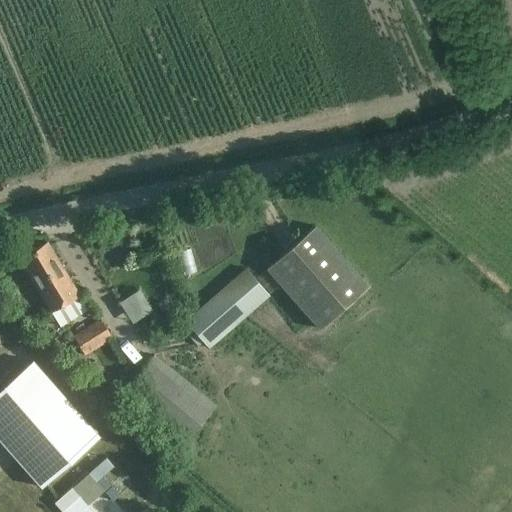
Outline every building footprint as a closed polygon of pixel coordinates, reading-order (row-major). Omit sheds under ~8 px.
[(315,226),(266,269),(320,329),(368,287),(315,226)] [(19,260),(52,312),(62,329),(90,311),(47,243),(19,260)] [(208,252),(193,255),(199,281),(214,277),(208,252)] [(212,344),(269,294),(245,267),(188,317),(212,344)] [(140,309),(153,331),(173,319),(159,297),(140,309)] [(86,350),(114,333),(103,315),(75,332),(86,350)] [(152,355),(120,393),(182,444),(214,406),(152,355)] [(32,361),(0,389),(0,439),(42,488),(99,437),(32,361)]
